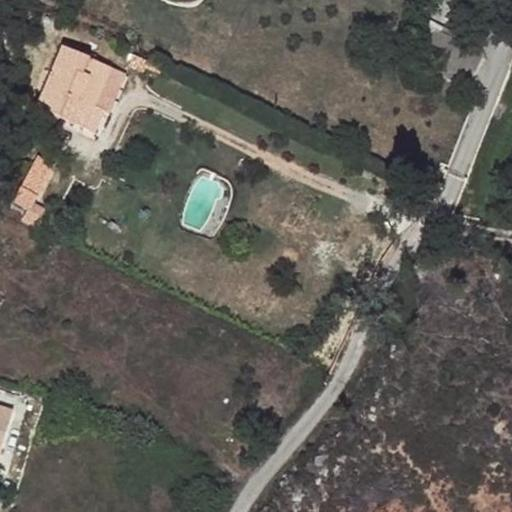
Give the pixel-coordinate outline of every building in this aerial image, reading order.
[(421,28),(403,65),(438,80),(454,43),(421,28)] [(438,80),(466,93),(484,57),(454,43),(438,80)] [(112,148),(122,125),(110,119),(127,83),(84,64),(58,125),(112,148)] [(110,119),(122,125),(138,88),(127,83),(110,119)] [(72,182),(54,172),(28,217),(46,227),(72,182)] [(0,443),(1,441),(10,444),(18,418),(0,412),(0,443)] [(1,441),(0,443),(0,469),(1,470),(10,444),(1,441)]
